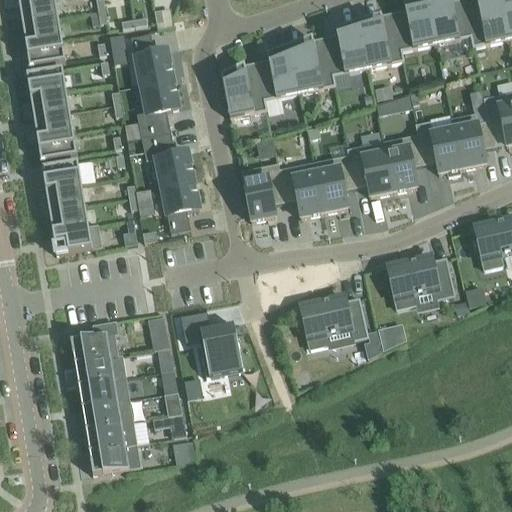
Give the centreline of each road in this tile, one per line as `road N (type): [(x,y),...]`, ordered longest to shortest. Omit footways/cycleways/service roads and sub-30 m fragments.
road 1 (residential): [(243,266),(386,248),(511,193)]
road 2 (residential): [(11,310),(243,266)]
road 3 (residential): [(210,41),(205,78),(243,266)]
road 4 (unclassified): [(11,310),(40,489),(35,511)]
road 5 (residential): [(210,41),(329,0)]
